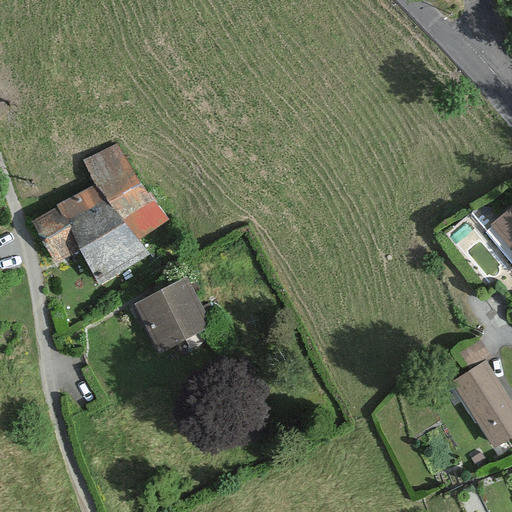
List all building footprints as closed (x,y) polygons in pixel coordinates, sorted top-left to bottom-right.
[(67,211),(46,221),(67,260),(90,248),(106,277),(153,252),(144,235),(172,220),(126,133),(84,155),(98,182),(62,201),(67,211)] [(511,211),(498,223),(511,239),(511,211)] [(194,274),(139,300),(164,351),(218,325),(194,274)] [(486,338),(455,342),(457,364),(489,360),(486,338)] [(511,395),(491,361),(459,380),(500,448),(511,440),(511,395)]
